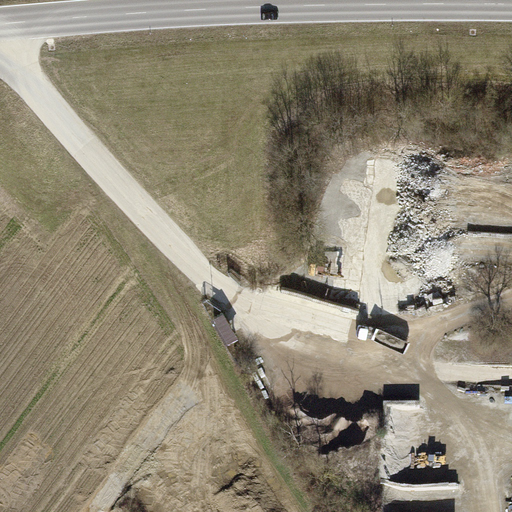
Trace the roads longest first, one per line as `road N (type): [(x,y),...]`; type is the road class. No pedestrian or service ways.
road 1 (secondary): [(511,8),(336,3),(0,28)]
road 2 (track): [(217,285),(313,345),(417,373),(474,420),(501,511)]
road 3 (track): [(179,255),(182,279),(327,511)]
